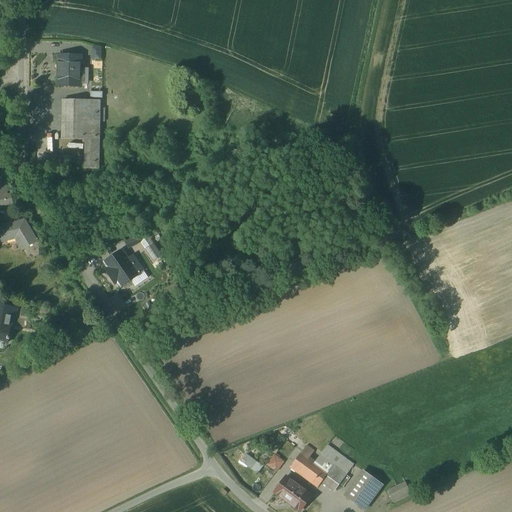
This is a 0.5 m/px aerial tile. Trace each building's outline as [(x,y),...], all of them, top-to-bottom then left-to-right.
[(94,59),(104,59),(104,46),(94,46),(94,59)] [(81,56),(60,56),(59,76),(58,76),(58,86),(80,87),(81,56)] [(100,101),(63,100),(62,140),(85,140),(84,169),(98,169),(100,101)] [(5,182),(0,183),(0,205),(12,204),(11,195),(6,196),(5,182)] [(24,221),(0,226),(0,242),(16,238),(22,250),(37,242),(24,221)] [(145,233),(140,235),(143,241),(149,238),(145,233)] [(140,235),(125,243),(128,248),(143,241),(140,235)] [(153,245),(146,250),(154,261),(161,256),(153,245)] [(122,251),(105,263),(113,275),(115,274),(122,285),(122,286),(132,279),(130,277),(136,273),(138,275),(125,256),(124,257),(121,253),(122,252),(122,251)] [(17,309),(0,305),(0,312),(13,316),(15,316),(17,309)] [(13,316),(0,312),(0,341),(7,343),(8,339),(9,340),(9,338),(8,338),(10,327),(13,316)] [(327,446),(315,463),(309,458),(314,452),(306,446),(291,467),(318,488),(323,481),(335,491),(339,485),(343,488),(350,478),(346,475),(354,465),(327,446)] [(257,470),(261,463),(249,454),(244,460),(257,470)] [(278,462),(273,458),(267,465),(272,469),(278,462)] [(382,486),(363,472),(345,496),(364,510),(382,486)] [(311,497),(286,478),(275,492),(301,511),(311,497)] [(411,494),(405,483),(388,491),(393,502),(411,494)]
